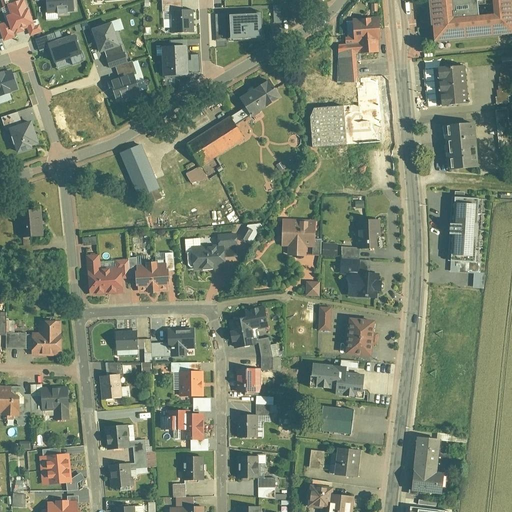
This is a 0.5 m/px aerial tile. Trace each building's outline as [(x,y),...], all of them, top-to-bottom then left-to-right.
[(46,0),(47,5),(48,20),(75,18),(73,0),(46,0)] [(511,0),(430,0),(435,45),(511,36),(511,0)] [(24,4),(8,9),(11,19),(7,21),(9,26),(0,29),(0,34),(2,40),(35,29),(30,13),(28,14),(24,4)] [(273,6),(273,24),(281,24),(281,6),(273,6)] [(191,13),(171,14),(173,36),(193,35),(191,13)] [(266,14),(227,14),(227,40),(227,42),(267,41),(266,14)] [(381,52),(379,20),(354,22),(356,54),(381,52)] [(114,24),(92,30),(100,58),(122,52),(114,24)] [(75,36),(49,44),(56,68),(83,61),(75,36)] [(186,48),(164,49),(165,78),(188,77),(187,73),(201,73),(200,57),(191,58),(191,62),(187,62),(186,48)] [(471,103),(467,64),(438,67),(442,106),(471,103)] [(116,71),(120,81),(135,76),(132,66),(116,71)] [(9,73),(0,75),(0,96),(16,92),(9,73)] [(120,81),(108,85),(113,100),(115,99),(118,107),(143,98),(135,76),(120,81)] [(385,78),(359,80),(360,100),(345,101),(346,109),(314,112),(318,150),(392,145),(385,78)] [(280,98),(268,83),(231,111),(243,127),(280,98)] [(186,147),(200,166),(243,134),(229,116),(186,147)] [(475,122),(444,126),(449,170),(479,167),(475,122)] [(30,129),(12,134),(18,153),(36,148),(30,129)] [(127,176),(149,169),(142,145),(120,152),(127,176)] [(190,185),(206,179),(202,167),(185,174),(190,185)] [(483,200),(454,198),(449,261),(478,263),(483,200)] [(39,210),(18,212),(21,239),(42,237),(39,210)] [(379,221),(358,222),(359,251),(380,251),(379,221)] [(259,227),(248,223),(241,242),(252,246),(259,227)] [(314,224),(284,223),(283,248),(288,248),(288,256),(306,256),(306,248),(314,249),(314,224)] [(322,257),(337,257),(338,244),(323,244),(322,257)] [(223,248),(193,251),(195,271),(225,268),(223,248)] [(168,265),(137,268),(139,291),(169,289),(168,265)] [(122,270),(88,273),(90,296),(124,293),(122,270)] [(363,278),(351,278),(351,298),(379,299),(379,276),(363,276),(363,278)] [(305,282),(305,297),(320,297),(320,282),(305,282)] [(254,331),(270,328),(266,306),(229,313),(236,350),(257,346),(254,331)] [(331,332),(331,308),(318,307),(317,332),(331,332)] [(10,315),(0,314),(0,334),(9,335),(9,333),(10,315)] [(375,322),(351,319),(347,355),(371,357),(375,322)] [(36,333),(36,354),(64,354),(65,321),(41,321),(41,333),(36,333)] [(195,328),(167,329),(167,341),(151,342),(151,360),(186,358),(186,351),(196,351),(195,328)] [(138,332),(116,333),(116,353),(138,353),(138,332)] [(29,333),(9,333),(9,335),(9,349),(28,349),(29,333)] [(142,374),(151,373),(150,355),(144,355),(145,364),(141,364),(142,374)] [(464,425),(472,363),(444,359),(441,386),(453,387),(449,423),(464,425)] [(311,386),(338,389),(337,396),(361,398),(364,377),(346,375),(346,369),(314,366),(311,386)] [(261,369),(235,369),(235,394),(261,394),(261,369)] [(202,373),(179,373),(179,401),(203,401),(202,373)] [(119,376),(99,379),(101,403),(122,401),(119,376)] [(45,385),(34,385),(35,408),(46,407),(45,388),(45,385)] [(27,387),(0,386),(0,414),(9,415),(9,420),(20,421),(19,425),(28,426),(28,415),(32,415),(33,394),(27,394),(27,387)] [(71,387),(45,388),(46,407),(46,409),(58,409),(69,408),(72,408),(71,387)] [(356,412),(323,407),(320,431),(354,435),(356,412)] [(69,408),(58,409),(59,420),(70,420),(69,408)] [(187,411),(166,412),(167,436),(180,436),(180,444),(203,443),(202,417),(187,417),(187,411)] [(257,416),(235,415),(235,441),(257,441),(257,416)] [(126,426),(104,428),(107,455),(129,453),(126,426)] [(442,440),(418,437),(412,492),(443,495),(446,473),(438,472),(442,440)] [(360,452),(338,450),(335,476),(357,479),(360,452)] [(322,470),(324,453),(311,451),(308,468),(322,470)] [(72,483),(69,455),(41,457),(44,486),(72,483)] [(258,457),(237,458),(238,482),(258,481),(258,457)] [(204,459),(182,460),(183,485),(205,485),(204,459)] [(128,466),(108,468),(111,493),(130,491),(128,466)] [(352,511),(354,496),(329,494),(330,485),(312,484),(310,507),(327,509),(326,511),(352,511)] [(12,507),(24,507),(25,494),(12,494),(12,507)] [(176,509),(169,510),(169,511),(203,511),(204,509),(194,509),(193,501),(176,501),(176,509)] [(78,511),(78,503),(48,503),(48,510),(42,510),(41,511),(78,511)]
